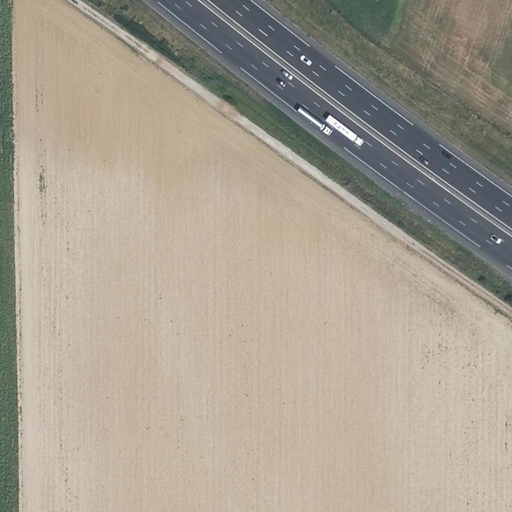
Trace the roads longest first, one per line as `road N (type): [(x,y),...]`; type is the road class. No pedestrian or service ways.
road 1 (track): [(511,310),(71,0)]
road 2 (motorway): [(174,0),(511,253)]
road 3 (motorway): [(511,216),(226,0)]
